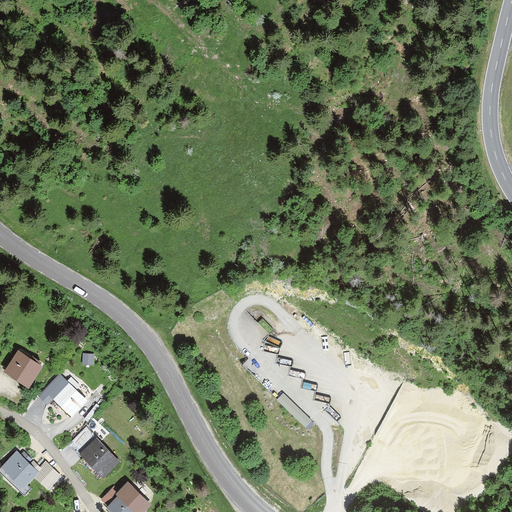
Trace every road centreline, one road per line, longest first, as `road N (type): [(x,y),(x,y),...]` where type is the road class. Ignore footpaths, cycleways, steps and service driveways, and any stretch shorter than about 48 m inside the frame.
road 1 (primary): [(258,511),(223,473),(132,329),(0,232)]
road 2 (secondary): [(511,190),(490,114),(511,2)]
road 3 (residential): [(99,511),(53,448),(0,408)]
